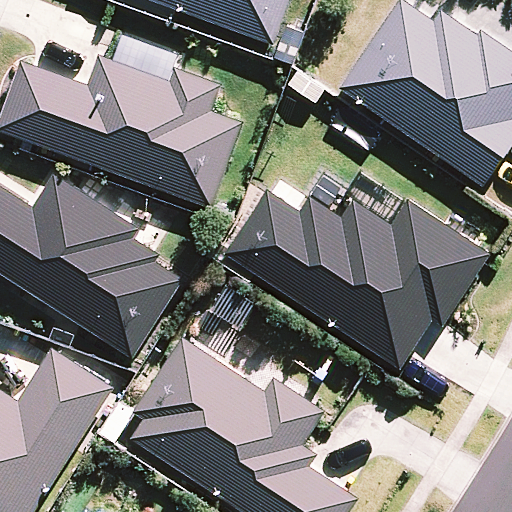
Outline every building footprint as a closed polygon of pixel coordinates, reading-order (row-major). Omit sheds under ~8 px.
[(139,0),(270,48),(287,0),(139,0)] [(399,1),(337,90),(479,188),(511,141),(511,55),(478,32),(475,38),(439,12),(431,23),(399,1)] [(301,35),(283,28),(271,60),(289,67),(301,35)] [(18,64),(0,112),(0,135),(209,210),(239,125),(208,114),(218,88),(173,72),(168,84),(98,59),(87,89),(18,64)] [(256,164),(275,171),(281,155),(262,147),(256,164)] [(0,276),(130,360),(180,281),(153,264),(157,258),(130,240),(136,231),(53,177),(31,210),(0,190),(0,276)] [(265,194),(222,257),(395,371),(429,321),(439,327),(487,256),(406,203),(389,228),(350,203),(338,221),(307,200),(297,215),(265,194)] [(142,421),(129,441),(239,511),(347,511),(356,499),(307,468),(314,457),(299,447),(321,413),(271,380),(262,393),(181,341),(132,415),(142,421)] [(0,511),(32,511),(111,388),(51,350),(17,404),(0,393),(0,511)]
